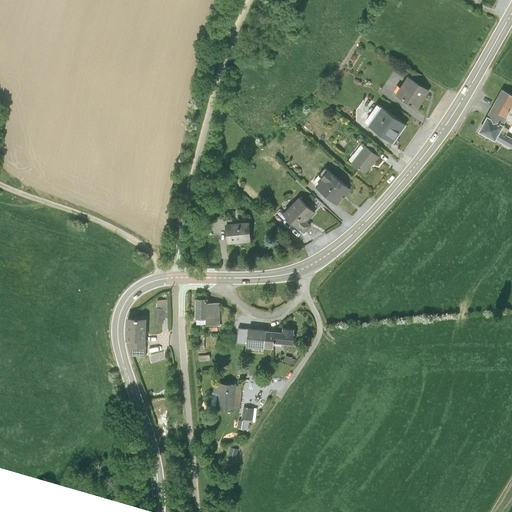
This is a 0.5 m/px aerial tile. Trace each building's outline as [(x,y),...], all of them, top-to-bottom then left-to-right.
[(408,76),(396,94),(417,108),(430,90),(408,76)] [(511,93),(501,88),(491,107),(511,118),(511,93)] [(367,123),(393,142),(406,124),(380,105),(367,123)] [(508,117),(491,107),(478,129),(495,139),(508,117)] [(365,145),(352,161),(366,173),(379,157),(365,145)] [(321,178),(314,186),(335,205),(350,189),(325,167),(318,175),(321,178)] [(315,212),(299,196),(283,213),(304,232),(311,224),(307,220),(315,212)] [(250,221),(226,223),(227,242),(252,240),(250,221)] [(206,296),(196,296),(195,316),(206,316),(206,322),(219,322),(219,301),(206,301),(206,296)] [(165,308),(154,307),(153,321),(163,323),(165,308)] [(146,317),(126,317),(126,339),(131,339),(131,347),(145,347),(146,317)] [(250,345),(251,327),(240,326),(238,343),(250,345)] [(266,330),(251,327),(250,345),(263,346),(264,341),(266,330)] [(282,331),(266,330),(264,341),(293,344),(295,329),(282,327),(282,331)] [(235,384),(214,382),(213,391),(217,392),(215,407),(233,408),(233,406),(235,387),(235,384)] [(242,387),(235,387),(233,406),(240,406),(242,387)] [(255,408),(243,407),(241,429),(249,430),(250,421),(253,421),(255,408)] [(231,447),(230,454),(236,456),(238,449),(231,447)]
